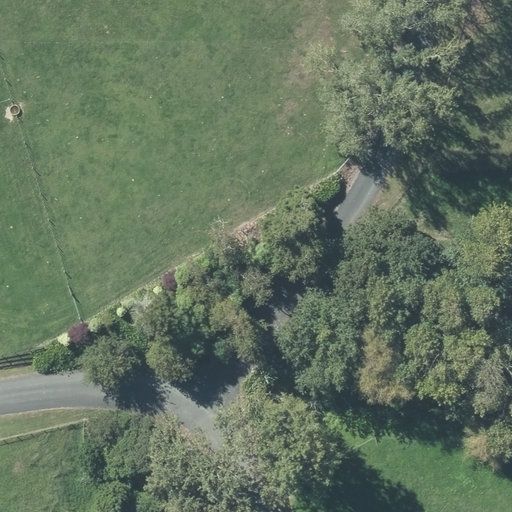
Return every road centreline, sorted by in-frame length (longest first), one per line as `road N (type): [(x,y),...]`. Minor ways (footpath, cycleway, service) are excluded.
road 1 (residential): [(216,387),(307,269),(399,93),(429,0)]
road 2 (residential): [(216,387),(194,372),(154,363),(0,384)]
road 3 (residential): [(269,511),(240,403),(216,387)]
